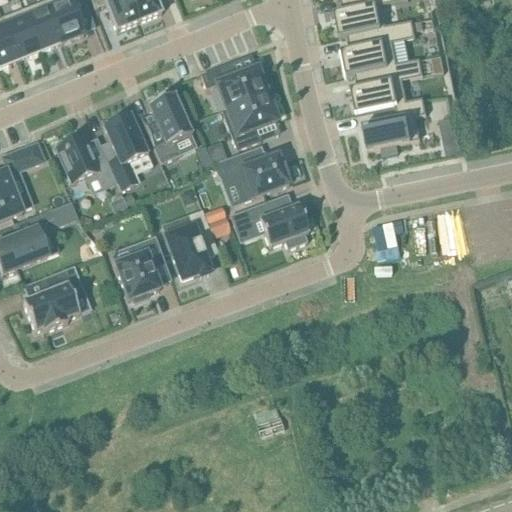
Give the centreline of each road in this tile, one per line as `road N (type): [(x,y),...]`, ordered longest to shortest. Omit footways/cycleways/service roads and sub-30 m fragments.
road 1 (residential): [(345,208),(352,240),(337,265),(41,373),(22,374),(0,346)]
road 2 (residential): [(0,121),(290,8)]
road 3 (residential): [(345,208),(290,8)]
road 4 (residential): [(511,176),(345,208)]
